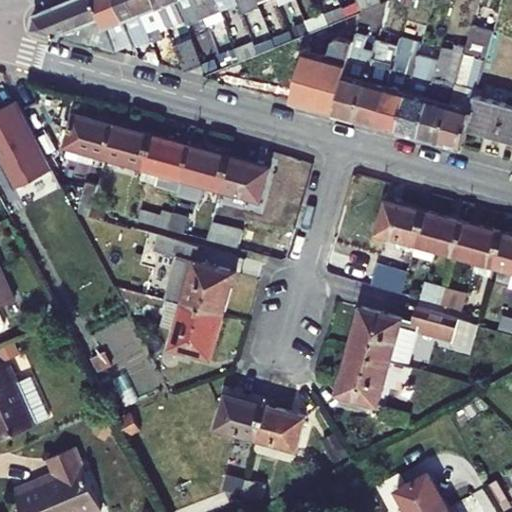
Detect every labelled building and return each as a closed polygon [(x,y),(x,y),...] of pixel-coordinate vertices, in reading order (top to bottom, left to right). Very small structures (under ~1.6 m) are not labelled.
[(117,49),(96,0),(68,0),(36,13),(33,28),(116,51),(117,49)] [(134,43),(116,0),(96,0),(117,49),(134,43)] [(152,39),(136,0),(116,0),(134,43),(135,46),(152,39)] [(167,24),(157,0),(136,0),(152,39),(153,40),(163,36),(160,26),(167,24)] [(177,0),(157,0),(167,24),(168,28),(186,20),(177,0)] [(196,0),(177,0),(186,20),(187,24),(204,17),(196,0)] [(221,10),(217,0),(196,0),(204,17),(221,10)] [(239,3),(237,0),(217,0),(221,10),(239,3)] [(258,3),(256,0),(237,0),(239,3),(243,13),(259,6),(258,3)] [(382,1),(381,0),(357,0),(361,9),(382,1)] [(348,17),(343,7),(326,14),(331,25),(348,17)] [(224,18),(221,10),(204,17),(208,25),(224,18)] [(477,96),(495,31),(473,25),(466,51),(458,82),(441,141),(463,147),(468,128),(477,96)] [(295,42),(290,30),(273,38),(277,50),(295,42)] [(273,38),(270,31),(253,38),(256,45),(273,38)] [(357,118),(375,51),(365,48),(368,36),(357,33),(354,47),(349,66),(336,112),(357,118)] [(399,130),(417,59),(416,59),(407,57),(409,51),(412,39),(401,36),(399,44),(378,124),(399,130)] [(203,64),(193,38),(175,45),(186,72),(203,64)] [(277,50),(273,38),(256,45),(261,57),(277,50)] [(337,43),(315,38),(312,49),(327,53),(334,55),(337,43)] [(378,124),(399,44),(378,39),(375,51),(357,118),(378,124)] [(349,66),(354,47),(346,45),(341,64),(349,66)] [(441,141),(458,82),(448,79),(457,48),(445,45),(441,60),(420,135),(441,141)] [(458,82),(466,51),(457,48),(448,79),(458,82)] [(313,106),(325,60),(332,61),(334,55),(327,53),(312,49),(298,102),(313,106)] [(419,54),(409,51),(407,57),(416,59),(417,59),(419,54)] [(420,135),(441,60),(419,54),(417,59),(399,130),(420,135)] [(336,112),(349,66),(341,64),(332,61),(325,60),(313,106),(336,112)] [(511,139),(511,105),(477,96),(468,128),(511,140),(511,139)] [(55,169),(19,100),(0,110),(0,158),(16,190),(55,169)] [(67,155),(85,160),(87,151),(107,156),(116,123),(76,112),(67,145),(70,146),(67,155)] [(116,123),(107,156),(145,167),(155,134),(116,123)] [(160,171),(157,185),(180,191),(193,144),(155,134),(145,167),(160,171)] [(180,191),(180,193),(201,199),(205,184),(223,189),(232,155),(193,144),(180,191)] [(104,166),(107,156),(87,151),(85,160),(104,166)] [(223,189),(263,200),(272,167),(232,155),(223,189)] [(160,171),(145,167),(142,180),(157,185),(160,171)] [(88,181),(80,211),(91,214),(93,205),(99,184),(88,181)] [(388,199),(378,232),(398,238),(395,249),(415,255),(427,210),(388,199)] [(93,205),(91,214),(105,218),(108,209),(93,205)] [(142,210),(139,220),(170,228),(174,213),(163,209),(162,215),(142,210)] [(457,254),(466,221),(427,210),(415,255),(415,256),(433,261),(437,248),(457,254)] [(170,228),(185,233),(190,217),(174,213),(170,228)] [(466,221),(457,254),(496,265),(505,232),(466,221)] [(244,232),(213,223),(209,239),(239,248),(244,232)] [(511,233),(505,232),(496,265),(511,269),(511,283),(511,285),(511,233)] [(183,303),(225,315),(237,271),(196,260),(200,245),(159,233),(155,250),(178,257),(166,298),(169,299),(183,303)] [(410,272),(378,263),(372,285),(404,293),(410,272)] [(0,265),(0,330),(2,330),(4,324),(0,315),(0,306),(15,300),(0,265)] [(426,282),(422,298),(443,304),(447,288),(426,282)] [(447,288),(443,304),(464,310),(468,294),(447,288)] [(169,299),(162,325),(176,329),(183,303),(169,299)] [(213,358),(225,315),(183,303),(176,329),(171,347),(213,358)] [(363,306),(350,350),(400,363),(401,364),(411,329),(466,344),(473,321),(418,306),(414,320),(363,306)] [(350,350),(338,393),(380,405),(385,388),(392,390),(400,363),(350,350)] [(18,382),(10,364),(0,368),(0,440),(37,424),(36,422),(50,416),(32,375),(18,382)] [(451,378),(448,389),(470,395),(472,394),(484,387),(451,378)] [(227,393),(218,426),(258,438),(267,404),(227,393)] [(267,404),(258,438),(298,449),(307,415),(267,404)] [(385,406),(381,419),(407,426),(411,413),(385,406)] [(133,413),(119,420),(128,435),(141,428),(133,413)] [(323,440),(336,462),(350,454),(337,432),(323,440)] [(258,438),(254,451),(294,462),(298,449),(258,438)] [(76,446),(48,458),(56,476),(16,493),(24,511),(93,511),(102,508),(76,446)] [(431,472),(398,490),(410,511),(440,511),(450,507),(431,472)] [(228,474),(224,489),(242,494),(246,479),(228,474)] [(242,494),(262,500),(267,484),(246,479),(242,494)]
